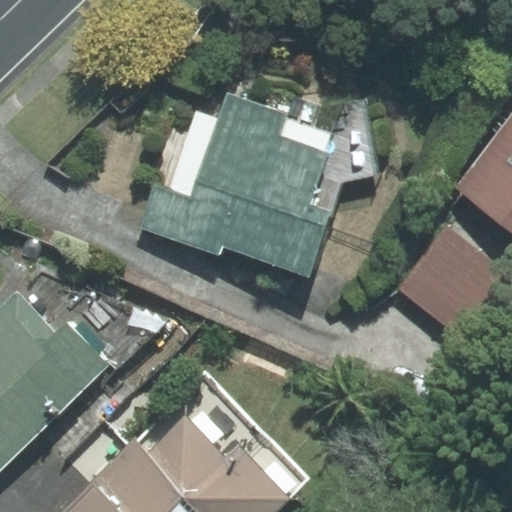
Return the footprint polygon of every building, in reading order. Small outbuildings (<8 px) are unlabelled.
[(238,246),(330,276),(353,207),(333,201),(350,151),(343,148),(348,133),(302,118),(303,114),(238,92),(230,118),(205,110),(179,188),(163,183),(149,228),(234,256),(238,246)] [(511,218),(511,126),(468,184),(511,218)] [(511,288),(511,265),(455,223),(406,289),(481,344),(500,319),(493,314),(511,288)] [(0,482),(126,364),(115,353),(122,347),(96,319),(89,325),(85,321),(72,333),(30,289),(0,316),(0,482)] [(155,430),(73,511),(298,511),(308,503),(209,405),(170,444),(155,430)]
